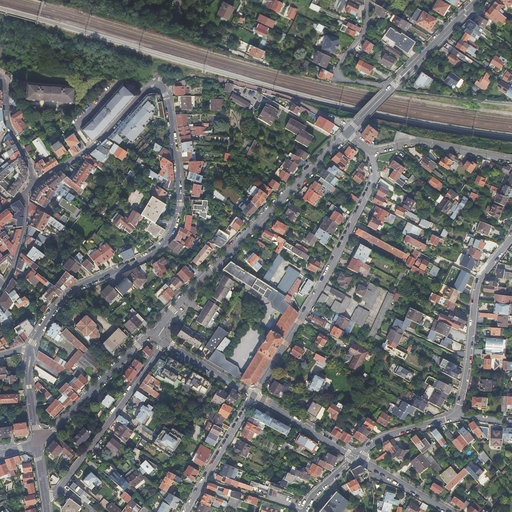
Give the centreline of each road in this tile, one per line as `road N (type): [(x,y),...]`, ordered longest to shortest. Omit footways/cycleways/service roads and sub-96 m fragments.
road 1 (residential): [(161,88),(178,180),(169,234),(147,256),(80,283),(30,349)]
road 2 (residential): [(147,336),(346,133)]
road 3 (residential): [(254,395),(373,179),(368,151)]
road 4 (residential): [(164,342),(56,493),(44,496)]
road 5 (residential): [(456,415),(479,274),(511,236)]
road 6 (residential): [(32,184),(88,150),(143,91),(161,88)]
road 7 (residential): [(36,445),(147,336)]
road 8 (residential): [(368,151),(415,142),(511,160)]
road 9 (residential): [(477,0),(391,87)]
